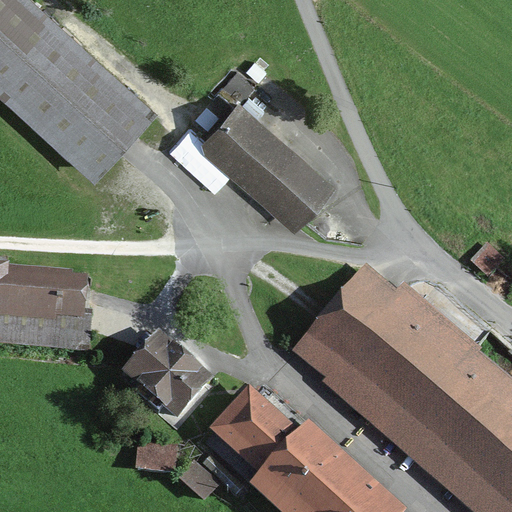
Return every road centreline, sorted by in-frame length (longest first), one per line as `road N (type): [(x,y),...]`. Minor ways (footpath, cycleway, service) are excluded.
road 1 (track): [(0,242),(172,250),(276,243),(441,263)]
road 2 (unclassified): [(303,0),(403,221),(511,320)]
